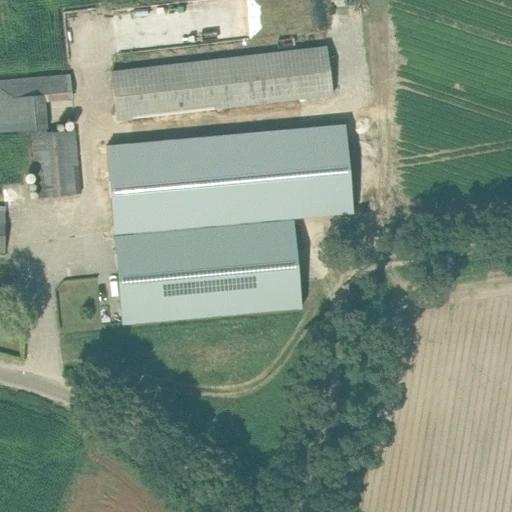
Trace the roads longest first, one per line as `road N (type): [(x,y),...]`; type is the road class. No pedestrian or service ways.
road 1 (track): [(290,511),(301,499),(346,276),(371,261),(511,242)]
road 2 (unclassified): [(219,511),(115,417),(0,375)]
